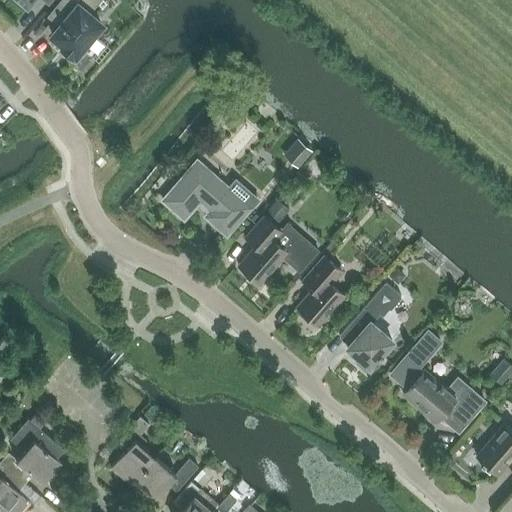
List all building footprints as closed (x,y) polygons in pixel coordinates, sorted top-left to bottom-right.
[(15,0),(27,9),(35,0),(44,0),(48,3),(50,0),(15,0)] [(61,0),(48,16),(59,26),(52,35),(63,45),(61,48),(71,56),(74,53),(75,54),(83,45),(87,48),(96,37),(92,34),(101,24),(88,13),(99,0),(61,0)] [(250,207),(197,161),(163,200),(184,218),(198,202),(209,211),(206,215),(227,234),(250,207)] [(263,217),(245,237),(254,246),(238,265),(259,284),(282,257),(299,271),(317,251),(286,225),(280,231),(263,217)] [(341,272),(323,256),(301,281),(311,289),(294,309),(305,319),(307,317),(317,326),(343,295),(330,284),(341,272)] [(345,341),(341,345),(356,359),(354,362),(357,364),(365,371),(374,369),(378,367),(380,363),(382,355),(381,354),(394,339),(373,319),(379,312),(381,314),(388,307),(400,294),(384,280),(337,334),(345,341)] [(447,391),(425,372),(423,374),(418,369),(442,342),(431,332),(394,374),(410,389),(406,394),(435,419),(441,413),(458,428),(482,401),(457,379),(447,391)] [(511,363),(505,357),(491,374),(507,388),(511,382),(511,363)] [(131,484),(155,456),(135,439),(148,424),(139,416),(118,441),(126,448),(110,466),(131,484)] [(8,451),(0,460),(25,482),(32,474),(43,483),(61,462),(56,457),(64,448),(29,418),(15,434),(27,445),(16,458),(8,451)] [(511,430),(504,424),(477,456),(498,474),(509,462),(511,464),(511,430)] [(438,439),(423,457),(437,469),(453,452),(438,439)] [(175,490),(197,466),(187,458),(174,472),(155,456),(131,484),(151,501),(167,483),(175,490)] [(18,490),(25,482),(0,460),(0,510),(2,511),(18,511),(28,500),(29,499),(18,490)] [(379,473),(394,483),(401,472),(387,462),(379,473)] [(201,488),(216,470),(208,463),(193,482),(201,488)] [(220,505),(201,488),(195,495),(194,495),(178,511),(211,511),(212,510),(214,511),(220,505)]
